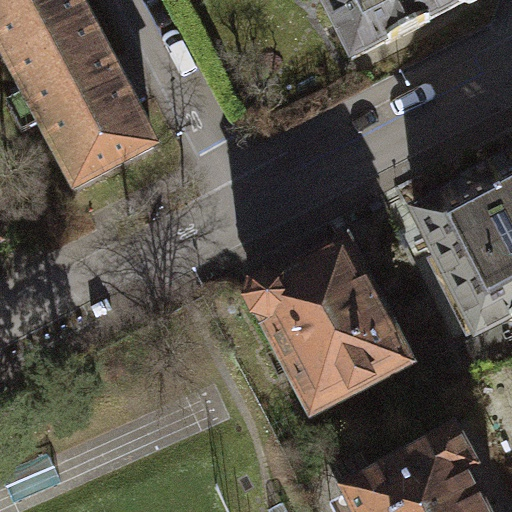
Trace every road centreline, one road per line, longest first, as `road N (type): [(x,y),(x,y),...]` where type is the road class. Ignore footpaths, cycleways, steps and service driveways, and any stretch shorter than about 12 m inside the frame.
road 1 (residential): [(249,220),(511,79)]
road 2 (residential): [(0,328),(130,260),(249,220)]
road 3 (residential): [(136,0),(249,220)]
